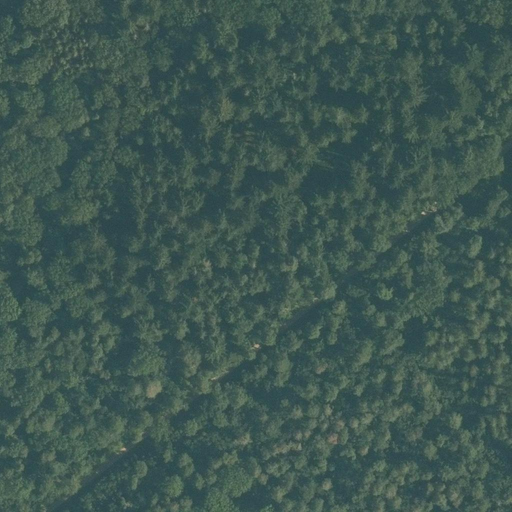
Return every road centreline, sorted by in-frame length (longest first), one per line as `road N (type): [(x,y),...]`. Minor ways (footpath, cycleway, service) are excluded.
road 1 (track): [(186,401),(511,141)]
road 2 (track): [(186,401),(44,511)]
